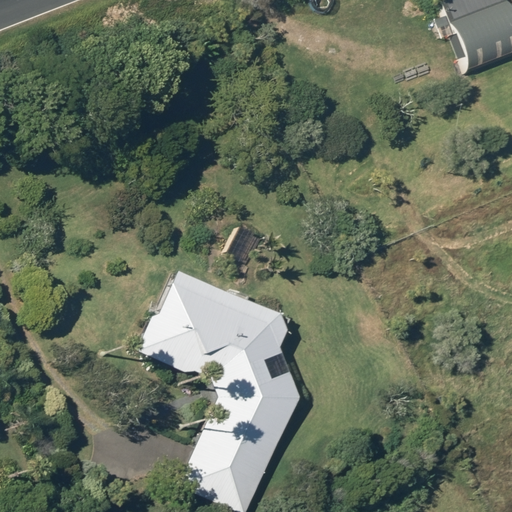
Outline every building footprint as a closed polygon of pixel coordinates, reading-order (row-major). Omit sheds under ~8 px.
[(511,0),(432,0),(459,68),(511,47),(511,35),(505,16),(511,13),(511,0)] [(452,239),(442,244),(447,254),(457,249),(452,239)] [(212,398),(173,485),(233,511),(239,511),(289,394),(268,347),(277,327),(270,311),(170,269),(151,311),(147,309),(130,349),(182,372),(188,370),(204,377),(212,398)] [(511,403),(493,411),(498,423),(511,416),(511,403)] [(486,412),(448,430),(455,444),(492,426),(486,412)]
